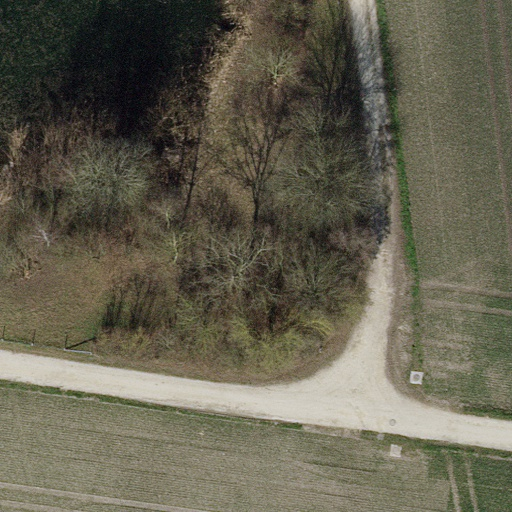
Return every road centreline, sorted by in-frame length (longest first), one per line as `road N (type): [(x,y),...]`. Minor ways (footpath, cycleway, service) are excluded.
road 1 (track): [(405,412),(356,0)]
road 2 (track): [(405,412),(0,361)]
